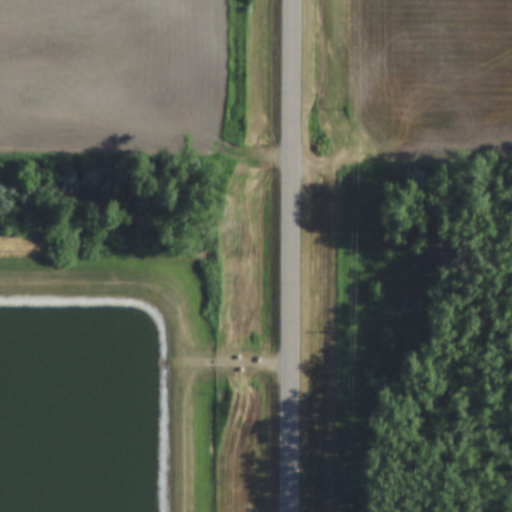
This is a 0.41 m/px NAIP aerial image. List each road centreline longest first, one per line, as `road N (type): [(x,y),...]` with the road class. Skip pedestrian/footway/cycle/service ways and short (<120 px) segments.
road 1 (tertiary): [(288,511),(296,0)]
road 2 (track): [(184,511),(179,301),(130,277),(0,277)]
